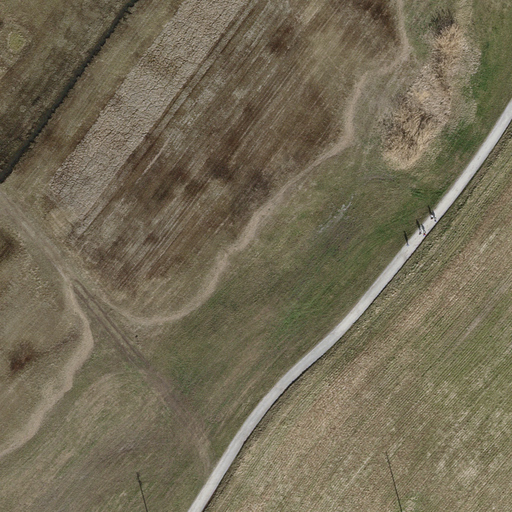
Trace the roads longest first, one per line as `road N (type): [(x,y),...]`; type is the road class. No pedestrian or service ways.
road 1 (track): [(194,511),(259,412),(367,300),(511,111)]
road 2 (track): [(219,471),(0,196)]
